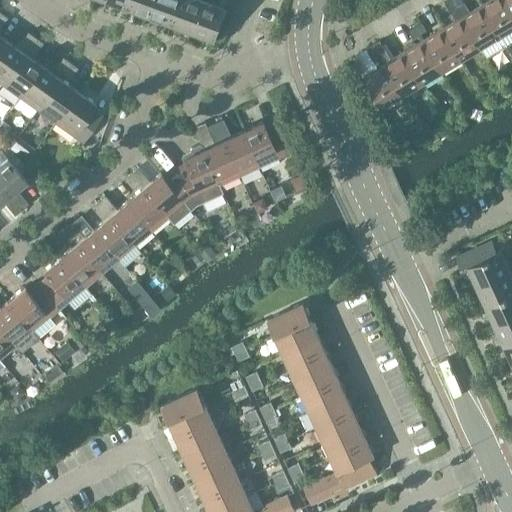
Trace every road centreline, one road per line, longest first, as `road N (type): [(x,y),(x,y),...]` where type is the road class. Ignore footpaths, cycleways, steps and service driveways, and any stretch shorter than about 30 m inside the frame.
road 1 (residential): [(158,72),(118,161),(0,267)]
road 2 (tertiary): [(492,463),(395,252)]
road 3 (tertiary): [(395,252),(309,52)]
road 4 (residential): [(424,496),(337,317)]
road 5 (residential): [(172,511),(143,454),(36,511)]
road 6 (residential): [(158,72),(31,0)]
road 7 (residential): [(511,197),(395,252)]
